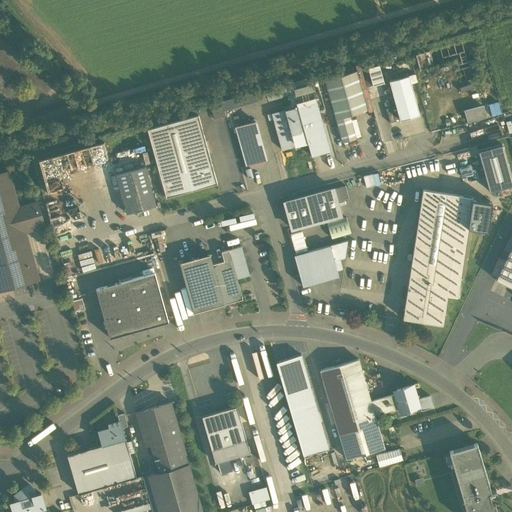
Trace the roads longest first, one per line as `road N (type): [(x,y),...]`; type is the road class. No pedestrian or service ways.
road 1 (track): [(444,0),(0,130)]
road 2 (unclassified): [(0,472),(147,366),(226,335),(300,330)]
road 3 (unclassified): [(300,330),(379,350),(439,380),(511,453)]
road 4 (unclassified): [(265,193),(425,147)]
road 5 (unclassified): [(300,330),(265,193)]
